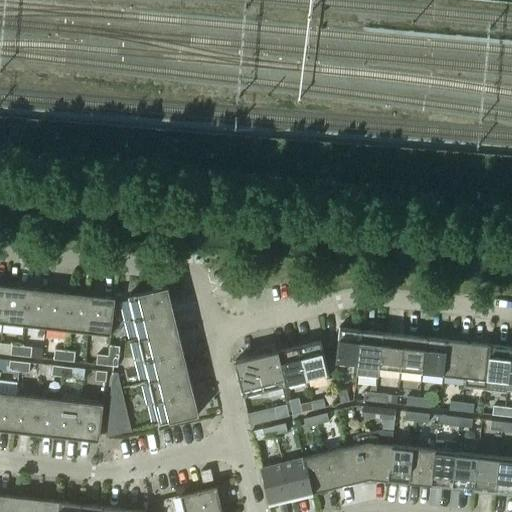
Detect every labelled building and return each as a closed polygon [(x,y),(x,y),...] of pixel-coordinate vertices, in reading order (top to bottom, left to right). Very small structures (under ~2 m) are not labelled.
[(3,322),(24,324),(28,287),(7,285),(3,322)] [(128,295),(138,338),(178,328),(168,285),(128,295)] [(24,324),(45,327),(50,289),(28,287),(24,324)] [(45,327),(67,329),(71,292),(50,289),(45,327)] [(67,329),(88,331),(93,294),(71,292),(67,329)] [(93,294),(88,331),(111,334),(115,297),(93,294)] [(335,362),(357,364),(361,329),(339,326),(335,362)] [(138,338),(149,380),(188,370),(178,328),(138,338)] [(377,377),(379,367),(383,331),(361,329),(357,364),(356,374),(377,377)] [(379,367),(400,369),(404,333),(383,331),(379,367)] [(400,369),(422,371),(426,336),(404,333),(400,369)] [(422,371),(443,374),(447,338),(426,336),(422,371)] [(443,374),(464,376),(468,341),(447,338),(443,374)] [(320,339),(298,345),(307,380),(329,374),(320,339)] [(485,389),(486,379),(490,343),(468,341),(464,376),(463,386),(485,389)] [(506,391),(507,389),(508,381),(511,345),(490,343),(486,379),(485,389),(506,391)] [(10,354),(20,355),(22,345),(11,344),(10,354)] [(109,344),(108,354),(118,356),(120,345),(109,344)] [(22,345),(20,355),(31,356),(32,346),(22,345)] [(298,345),(277,350),(286,385),(307,380),(298,345)] [(53,359),(63,360),(64,350),(54,348),(53,359)] [(64,350),(63,360),(74,361),(75,351),(64,350)] [(277,350),(256,355),(265,390),(286,385),(277,350)] [(96,363),(107,365),(108,354),(97,353),(96,363)] [(118,356),(108,354),(107,365),(117,366),(118,356)] [(265,390),(256,355),(234,360),(243,395),(265,390)] [(9,370),(19,371),(20,361),(10,360),(9,370)] [(20,361),(19,371),(29,372),(30,362),(20,361)] [(52,374),(62,376),(63,366),(53,364),(52,374)] [(63,366),(62,376),(72,377),(73,367),(63,366)] [(95,379),(106,381),(107,371),(96,369),(95,379)] [(188,370),(149,380),(159,423),(199,413),(188,370)] [(113,371),(111,387),(122,388),(118,372),(117,372),(113,371)] [(111,387),(109,400),(124,397),(122,388),(111,387)] [(337,390),(340,402),(349,400),(346,388),(337,390)] [(363,399),(374,401),(375,391),(363,390),(363,399)] [(0,428),(12,430),(16,393),(0,391),(0,428)] [(375,391),(374,401),(387,402),(388,393),(375,391)] [(12,430),(33,433),(38,396),(16,393),(12,430)] [(405,404),(417,405),(418,396),(406,395),(405,404)] [(33,433),(55,435),(59,398),(38,396),(33,433)] [(418,396),(417,405),(429,407),(430,398),(418,396)] [(109,400),(108,409),(125,405),(124,397),(109,400)] [(323,397),(312,400),(314,409),(326,406),(323,397)] [(55,435),(76,437),(80,400),(59,398),(55,435)] [(80,400),(76,437),(99,440),(103,403),(80,400)] [(314,409),(312,400),(300,403),(302,411),(314,409)] [(448,409),(460,410),(461,401),(449,400),(448,409)] [(461,401),(460,410),(473,412),(474,402),(461,401)] [(108,409),(107,418),(127,413),(125,405),(108,409)] [(361,414),(373,415),(374,406),(362,405),(361,414)] [(492,414),(503,415),(504,406),(493,405),(492,414)] [(274,406),(265,408),(268,420),(277,418),(274,406)] [(374,406),(373,415),(379,416),(383,421),(382,429),(393,430),(394,418),(395,409),(374,406)] [(511,406),(504,406),(503,415),(511,415),(511,406)] [(265,408),(257,410),(260,422),(268,420),(265,408)] [(257,410),(248,412),(251,424),(260,422),(257,410)] [(404,419),(416,420),(417,411),(405,410),(404,419)] [(327,411),(315,414),(317,423),(329,420),(327,411)] [(417,411),(416,420),(428,422),(429,413),(417,411)] [(107,418),(106,426),(116,424),(129,420),(127,413),(107,418)] [(317,423),(315,414),(303,417),(305,426),(317,423)] [(437,423),(459,425),(460,416),(438,414),(437,423)] [(460,416),(459,425),(471,426),(472,417),(460,416)] [(129,420),(116,424),(118,433),(131,430),(129,420)] [(490,429),(502,430),(503,421),(491,420),(490,429)] [(511,421),(503,421),(502,430),(508,431),(511,431),(511,421)] [(285,422),(273,425),(275,433),(287,430),(285,422)] [(106,436),(118,433),(116,424),(106,426),(105,436),(106,436)] [(275,433),(273,425),(261,427),(263,436),(275,433)] [(354,481),(369,477),(387,479),(391,443),(393,430),(382,429),(370,431),(365,431),(355,433),(358,443),(345,446),(354,481)] [(430,484),(452,486),(456,451),(457,442),(435,439),(434,448),(430,484)] [(387,479),(409,482),(413,446),(391,443),(387,479)] [(333,486),(354,481),(345,446),(324,451),(333,486)] [(409,482),(430,484),(434,448),(413,446),(409,482)] [(312,491),(333,486),(324,451),(303,456),(312,491)] [(452,486),(473,489),(477,453),(456,451),(452,486)] [(473,489),(495,491),(499,456),(477,453),(473,489)] [(291,496),(312,491),(303,456),(282,461),(291,496)] [(495,491),(511,493),(511,457),(499,456),(495,491)] [(269,502),(291,496),(282,461),(260,467),(269,502)] [(200,470),(203,482),(213,480),(210,468),(200,470)] [(180,494),(184,511),(201,511),(222,507),(216,485),(180,494)] [(14,511),(16,495),(0,493),(0,511),(14,511)] [(36,511),(38,497),(16,495),(14,511),(36,511)] [(58,511),(59,500),(38,497),(36,511),(58,511)] [(79,511),(81,502),(59,500),(58,511),(79,511)] [(101,511),(102,505),(81,502),(79,511),(101,511)]
